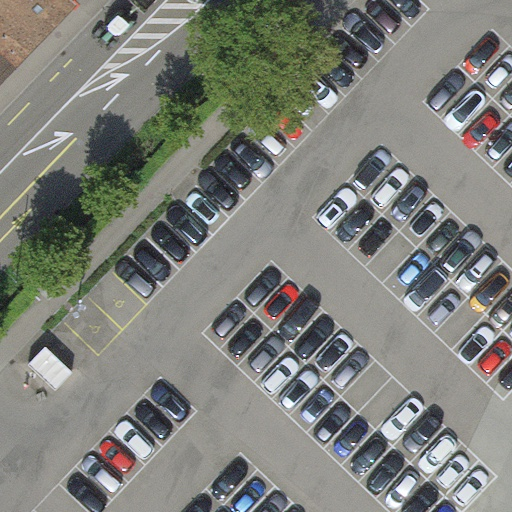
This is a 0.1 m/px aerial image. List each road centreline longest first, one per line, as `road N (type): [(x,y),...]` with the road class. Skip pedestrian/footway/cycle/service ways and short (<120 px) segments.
road 1 (primary): [(0,245),(240,0)]
road 2 (primary): [(148,0),(0,156)]
